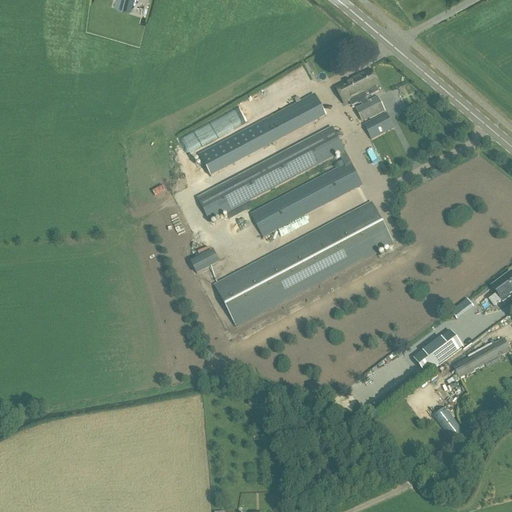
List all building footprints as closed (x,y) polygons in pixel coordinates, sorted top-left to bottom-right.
[(131,10),(133,0),(115,0),(114,5),(131,10)] [(379,93),(377,88),(379,87),(372,72),(336,88),(344,105),(350,102),(352,107),(358,104),(359,107),(368,102),(364,94),(369,92),(371,97),(379,93)] [(299,78),(302,87),(307,85),(304,76),(299,78)] [(407,79),(392,86),(397,98),(412,91),(407,79)] [(273,146),(326,118),(315,96),(261,124),(273,146)] [(386,112),(378,97),(368,102),(359,107),(367,122),(386,112)] [(371,142),(394,130),(386,114),(363,125),(371,142)] [(234,171),(214,121),(203,125),(222,176),(234,171)] [(332,128),(198,199),(210,223),(339,155),(345,165),(350,163),(332,128)] [(237,131),(228,134),(236,157),(245,155),(237,131)] [(199,186),(212,181),(192,132),(179,137),(199,186)] [(240,135),(243,142),(251,139),(248,132),(240,135)] [(363,187),(350,163),(345,165),(251,215),(264,239),(363,187)] [(433,181),(444,175),(444,174),(440,167),(429,173),(433,180),(433,181)] [(238,329),(395,246),(373,204),(216,288),(238,329)] [(219,235),(156,264),(161,274),(184,263),(191,278),(215,267),(209,253),(202,256),(200,252),(222,242),(219,235)] [(502,303),(509,297),(508,296),(511,293),(511,275),(511,274),(491,288),(502,303)] [(430,375),(468,345),(456,329),(419,358),(430,375)] [(452,368),(459,380),(510,352),(504,340),(452,368)] [(433,419),(452,442),(464,433),(445,409),(433,419)]
